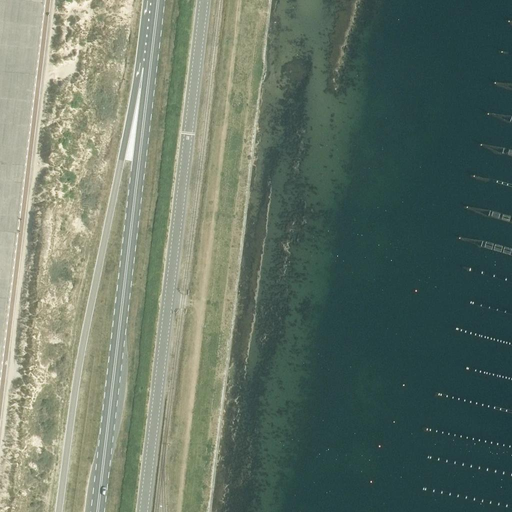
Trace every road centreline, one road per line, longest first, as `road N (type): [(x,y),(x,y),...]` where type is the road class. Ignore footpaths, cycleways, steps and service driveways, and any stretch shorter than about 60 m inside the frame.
road 1 (tertiary): [(142,511),(202,0)]
road 2 (primary): [(151,47),(137,75),(76,375),(58,511)]
road 3 (primary): [(96,511),(151,47)]
